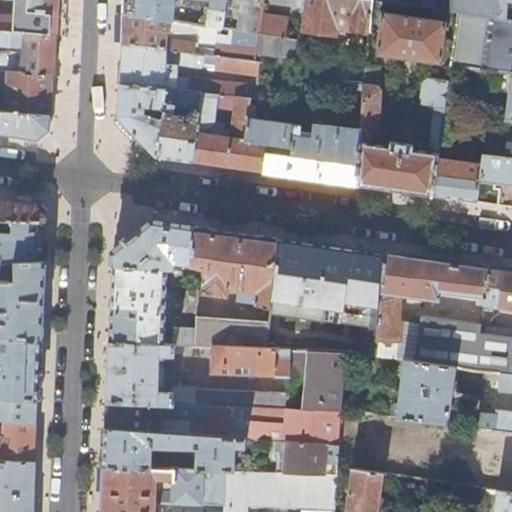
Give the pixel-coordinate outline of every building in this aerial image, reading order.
[(17,0),(16,16),(15,32),(58,36),(60,0),(17,0)] [(125,0),(125,14),(173,21),(174,21),(175,0),(197,0),(211,2),(209,21),(203,20),(202,25),(225,28),(228,4),(228,0),(125,0)] [(265,2),(264,0),(228,0),(228,4),(264,8),(265,2)] [(370,31),(372,1),(364,0),(306,0),(307,1),(310,2),(307,30),(336,34),(337,26),(370,31)] [(425,0),(424,8),(451,12),(452,2),(441,0),(425,0)] [(487,0),(487,3),(469,3),(468,0),(451,0),(452,2),(451,12),(459,13),(506,21),(507,2),(507,0),(487,0)] [(447,23),(381,13),(377,56),(442,64),(447,23)] [(511,21),(506,21),(459,13),(452,65),(473,68),(511,72),(511,21)] [(16,16),(0,14),(0,30),(15,32),(16,16)] [(173,21),(125,14),(125,24),(124,44),(164,50),(197,54),(199,44),(169,40),(169,34),(172,34),(173,21)] [(288,19),(263,16),(261,34),(258,54),(264,55),(293,59),(294,46),(291,45),(292,39),(287,38),(287,37),(286,37),(288,19)] [(202,25),(174,21),(173,21),(172,34),(169,34),(169,40),(199,44),(197,54),(218,57),(226,58),(230,29),(225,28),(202,25)] [(258,54),(261,34),(230,29),(226,58),(256,63),(257,61),(258,54)] [(0,30),(0,50),(0,46),(26,48),(27,33),(15,32),(0,30)] [(24,75),(54,78),(56,78),(57,56),(58,36),(27,33),(26,48),(26,53),(24,73),(24,75)] [(164,50),(124,44),(123,65),(122,85),(167,90),(178,91),(180,66),(217,71),(218,57),(197,54),(164,50)] [(24,73),(26,53),(0,50),(0,71),(9,72),(24,73)] [(217,71),(260,76),(262,63),(256,63),(226,58),(218,57),(217,71)] [(53,87),(54,78),(24,75),(24,73),(9,72),(9,89),(8,112),(52,115),(53,87)] [(445,114),(449,82),(429,79),(425,83),(421,106),(435,108),(429,153),(440,155),(440,150),(445,114)] [(237,97),(248,99),(249,86),(219,82),(191,80),(190,85),(186,84),(185,92),(203,94),(219,95),(237,97)] [(121,112),(159,158),(166,104),(167,90),(122,85),(121,112)] [(379,87),(365,85),(364,99),(361,123),(360,134),(360,146),(359,186),(397,191),(434,197),(439,160),(440,155),(429,153),(413,151),(414,145),(391,142),(390,147),(371,145),(372,139),(380,125),(382,90),(379,87)] [(0,111),(8,112),(9,89),(0,88),(0,111)] [(230,168),(265,173),(269,144),(246,141),(251,105),(252,99),(248,99),(237,97),(232,138),(224,137),(224,131),(215,129),(219,95),(203,94),(201,113),(194,163),(230,168)] [(343,184),(359,186),(360,146),(360,134),(361,123),(364,99),(355,105),(354,123),(357,129),(314,125),(312,138),(301,136),(302,125),(259,120),(256,115),(257,106),(251,105),(246,141),(269,144),(265,173),(311,180),(343,184)] [(181,161),(194,163),(201,113),(194,112),(188,118),(175,116),(177,105),(166,104),(159,158),(171,159),(181,161)] [(51,130),(52,115),(8,112),(0,111),(0,134),(40,140),(51,130)] [(511,158),(484,155),(483,166),(480,183),(501,185),(498,206),(511,208),(511,158)] [(452,161),(439,160),(434,197),(459,201),(477,203),(480,183),(483,166),(465,163),(466,158),(453,157),(452,161)] [(11,201),(0,199),(0,219),(14,220),(47,222),(47,216),(38,205),(11,201)] [(0,262),(46,262),(46,243),(47,222),(14,220),(13,232),(0,231),(0,262)] [(191,263),(195,227),(154,221),(135,237),(115,252),(114,265),(169,270),(173,270),(174,261),(186,263),(184,266),(184,271),(190,272),(191,263)] [(272,307),(279,239),(238,233),(195,227),(191,263),(209,267),(207,290),(227,294),(229,285),(241,287),(239,302),(272,307)] [(297,242),(279,239),(272,307),(270,324),(268,349),(282,349),(293,350),(300,350),(336,352),(349,352),(373,356),(378,356),(379,336),(380,328),(382,294),(384,255),(348,249),(297,242)] [(511,272),(467,266),(452,264),(384,255),(382,294),(380,328),(379,336),(378,356),(405,360),(457,367),(502,372),(511,373),(511,272)] [(0,262),(0,287),(1,288),(1,281),(17,281),(17,277),(45,275),(45,269),(46,262),(0,262)] [(184,345),(198,345),(199,329),(176,327),(176,337),(166,336),(169,270),(114,265),(113,303),(111,342),(184,345)] [(0,296),(0,297),(0,335),(43,339),(44,315),(45,275),(17,277),(17,281),(1,281),(1,288),(0,287),(0,296)] [(215,346),(268,349),(270,324),(199,318),(199,329),(198,345),(215,346)] [(41,383),(43,339),(0,335),(0,396),(40,400),(41,383)] [(184,345),(111,342),(110,372),(109,402),(162,404),(175,405),(198,406),(199,387),(180,387),(176,393),(160,392),(160,388),(163,386),(165,385),(166,369),(165,366),(164,365),(161,364),(161,356),(183,356),(184,345)] [(292,377),(293,350),(282,349),(268,349),(215,346),(213,373),(251,375),(292,377)] [(348,367),(349,352),(336,352),(300,350),(293,350),(292,377),(292,393),(205,391),(204,406),(210,406),(224,407),(254,408),(291,409),(344,412),(345,410),(348,367)] [(371,370),(373,356),(349,352),(348,367),(371,370)] [(450,425),(457,367),(405,360),(398,417),(450,425)] [(511,373),(502,372),(500,390),(511,391),(511,412),(498,411),(497,417),(481,414),(479,429),(511,433),(511,373)] [(39,422),(40,400),(0,396),(0,419),(5,420),(38,423),(39,422)] [(162,404),(109,402),(108,415),(107,428),(152,431),(191,434),(192,421),(161,419),(162,404)] [(204,406),(198,406),(175,405),(174,416),(204,417),(209,417),(210,406),(204,406)] [(192,421),(191,434),(222,436),(224,407),(210,406),(209,417),(204,417),(203,422),(192,421)] [(342,445),(344,412),(291,409),(254,408),(253,416),(236,416),(234,437),(248,438),(289,441),(342,445)] [(0,458),(36,461),(37,441),(37,423),(38,423),(5,420),(4,436),(0,436),(0,458)] [(152,431),(107,428),(107,446),(106,466),(154,468),(155,447),(199,449),(198,470),(217,471),(237,471),(238,447),(248,448),(248,438),(234,437),(222,436),(191,434),(152,431)] [(340,465),(342,445),(289,441),(286,473),(328,474),(328,464),(340,465)] [(35,511),(35,500),(36,461),(0,458),(0,511),(35,511)] [(154,468),(106,466),(103,511),(157,511),(159,491),(174,492),(174,503),(227,505),(227,496),(217,496),(217,471),(198,470),(154,468)] [(379,511),(385,474),(353,469),(347,511),(379,511)] [(340,475),(328,474),(286,473),(237,471),(217,471),(217,496),(227,496),(254,497),(338,500),(340,475)] [(511,511),(511,491),(499,490),(495,511),(511,511)]
